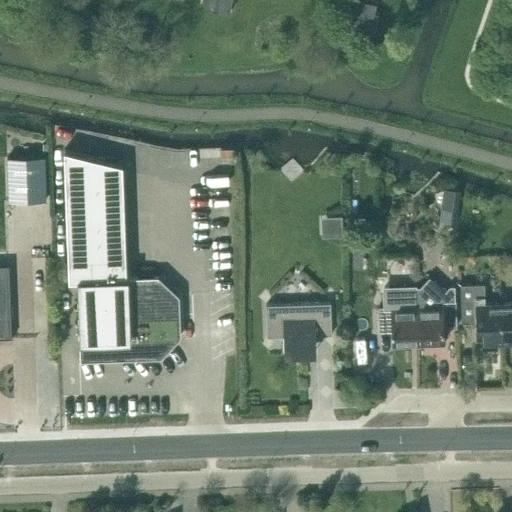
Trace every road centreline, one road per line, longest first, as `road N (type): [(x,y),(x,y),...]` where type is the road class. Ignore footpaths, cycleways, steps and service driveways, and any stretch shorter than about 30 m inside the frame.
road 1 (unclassified): [(0,486),(458,471)]
road 2 (secondary): [(0,455),(457,437)]
